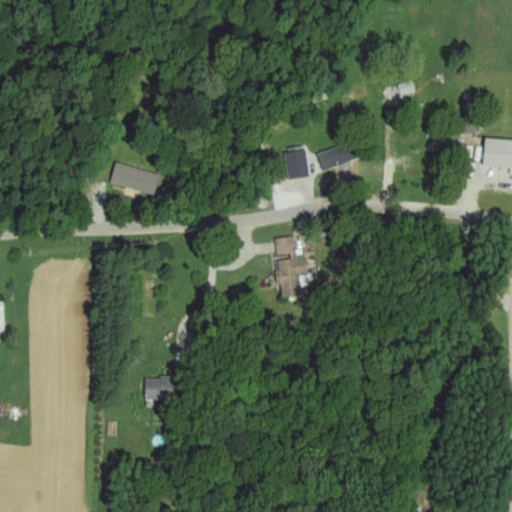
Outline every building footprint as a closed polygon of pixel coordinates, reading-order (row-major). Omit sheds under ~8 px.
[(327,173),(363,159),(356,141),(320,155),(327,173)] [(288,150),(291,181),(312,178),(308,147),(288,150)] [(162,175),(119,164),(113,185),(157,196),(162,175)] [(278,239),(283,299),(306,297),(304,284),(312,283),(308,236),(278,239)] [(179,401),(179,377),(148,377),(148,401),(179,401)]
